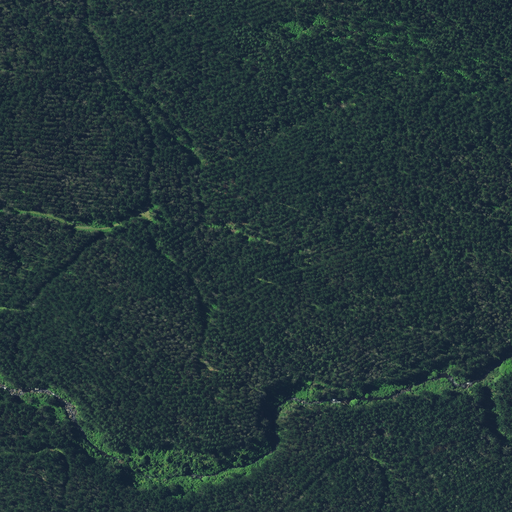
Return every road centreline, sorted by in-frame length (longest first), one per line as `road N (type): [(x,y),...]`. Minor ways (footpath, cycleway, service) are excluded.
road 1 (track): [(149,190),(154,224),(187,283),(210,296),(246,295),(303,311),(511,282)]
road 2 (track): [(149,190),(144,141),(87,71),(88,12)]
road 3 (track): [(149,190),(129,227),(81,271),(0,304)]
